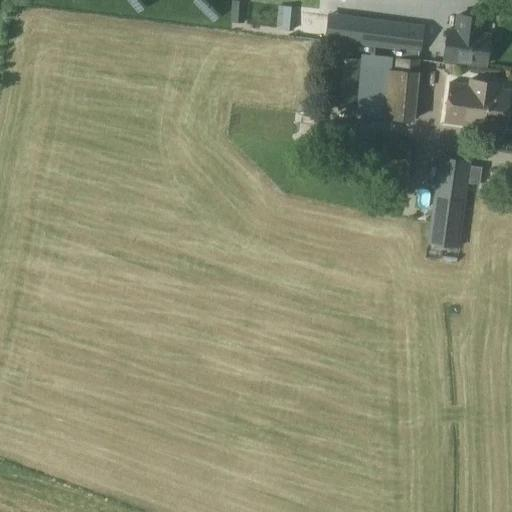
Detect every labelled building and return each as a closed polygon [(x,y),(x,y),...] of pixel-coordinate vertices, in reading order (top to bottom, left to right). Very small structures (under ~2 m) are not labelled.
[(288,27),(289,6),(276,6),(275,26),(288,27)] [(448,29),(444,58),(487,64),(491,34),(482,33),(484,17),(459,14),(457,30),(448,29)] [(403,58),(407,24),(327,15),(324,41),(393,49),(393,50),(393,57),(403,58)] [(413,121),(419,60),(403,58),(393,57),(393,50),(391,50),(389,67),(387,67),(382,118),(413,121)] [(325,105),(355,108),(361,57),(330,55),(325,105)] [(500,84),(473,80),(473,85),(449,80),(443,122),(504,130),(509,90),(499,88),(500,84)] [(267,128),(298,130),(299,108),(268,105),(267,128)] [(340,169),(405,177),(411,141),(346,133),(340,169)] [(425,243),(460,247),(468,182),(479,183),(481,166),(470,165),(470,160),(438,156),(425,243)]
